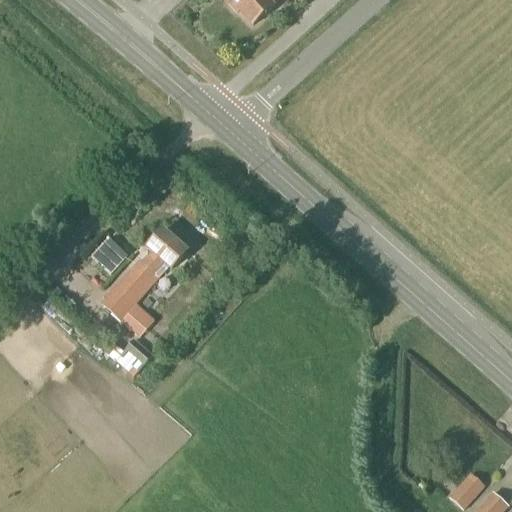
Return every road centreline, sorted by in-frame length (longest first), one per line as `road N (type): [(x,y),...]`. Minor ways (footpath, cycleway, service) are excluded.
road 1 (secondary): [(511,384),(229,135)]
road 2 (track): [(0,308),(205,114)]
road 3 (unclassified): [(229,135),(376,0)]
road 4 (secondary): [(205,114),(73,0)]
